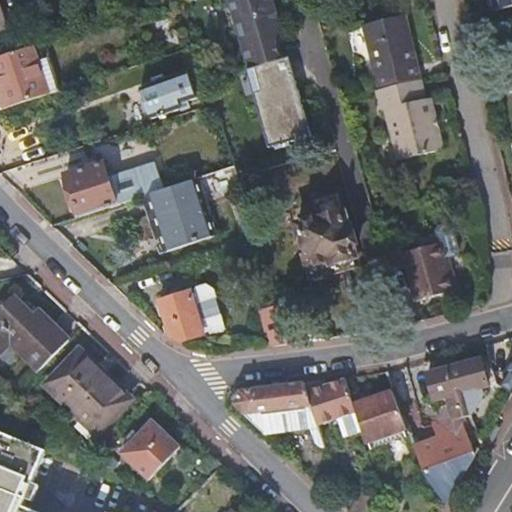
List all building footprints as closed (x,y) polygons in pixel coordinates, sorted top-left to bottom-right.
[(271,0),(227,0),(248,70),(280,61),(274,41),(280,30),(271,0)] [(511,0),(493,0),(497,12),(511,8),(511,0)] [(364,25),(379,90),(422,79),(406,14),(364,25)] [(42,46),(42,45),(0,57),(0,96),(4,108),(0,108),(0,110),(60,91),(52,71),(42,74),(39,63),(34,49),(42,46)] [(199,60),(195,47),(178,52),(182,66),(199,60)] [(49,60),(39,63),(42,74),(52,71),(49,60)] [(187,73),(139,89),(149,119),(157,116),(158,120),(166,117),(165,116),(167,115),(166,114),(179,110),(180,111),(189,108),(187,102),(201,98),(196,83),(191,85),(187,73)] [(379,90),(377,90),(382,111),(387,110),(398,161),(442,149),(438,131),(434,132),(431,118),(435,117),(430,97),(426,99),(422,79),(379,90)] [(203,109),(214,105),(211,96),(203,99),(201,103),(203,109)] [(196,180),(231,168),(221,140),(206,146),(202,132),(152,148),(163,182),(155,179),(143,184),(115,181),(110,183),(103,164),(55,181),(69,222),(130,202),(137,199),(196,180)] [(215,237),(196,180),(137,199),(144,218),(157,257),(215,237)] [(339,196),(314,202),(319,220),(298,226),(309,268),(335,261),(338,272),(356,267),(354,258),(357,257),(339,196)] [(144,218),(137,199),(130,202),(137,221),(144,218)] [(398,238),(382,242),(390,272),(407,268),(417,305),(459,296),(454,277),(450,279),(445,265),(440,247),(403,255),(398,238)] [(450,264),(445,265),(450,279),(454,277),(450,264)] [(159,303),(170,338),(183,343),(204,337),(204,334),(211,332),(212,334),(225,329),(220,315),(218,316),(213,300),(216,299),(213,290),(204,285),(194,289),(194,292),(195,295),(191,296),(190,294),(159,303)] [(292,345),(326,341),(320,321),(302,327),(294,301),(279,306),(287,328),(292,345)] [(49,363),(70,342),(41,314),(30,323),(11,306),(0,317),(0,354),(11,344),(40,372),(49,363)] [(274,347),(292,345),(287,328),(279,306),(270,309),(260,312),(267,334),(270,334),(274,347)] [(511,340),(511,374),(503,389),(511,394),(511,339),(511,340)] [(117,413),(130,400),(81,354),(62,373),(47,387),(75,413),(67,421),(90,443),(117,413)] [(447,401),(452,400),(452,396),(488,386),(482,362),(427,376),(434,401),(438,400),(441,409),(449,407),(447,401)] [(319,426),(357,414),(354,406),(352,399),(346,380),(308,392),(319,426)] [(308,392),(305,383),(240,391),(234,405),(261,431),(275,417),(287,429),(307,422),(312,435),(312,436),(313,437),(314,437),(315,437),(316,437),(317,437),(322,435),(320,430),(319,426),(308,392)] [(354,406),(373,399),(371,392),(352,399),(354,406)] [(367,445),(408,431),(393,392),(373,399),(354,406),(357,414),(367,445)] [(425,474),(446,504),(476,455),(459,417),(410,435),(410,437),(425,474)] [(150,484),(183,450),(156,424),(121,458),(150,484)] [(369,451),(410,437),(410,435),(408,431),(367,445),(369,451)] [(0,433),(0,511),(44,511),(26,504),(45,451),(0,433)] [(351,511),(386,511),(367,494),(351,511)]
